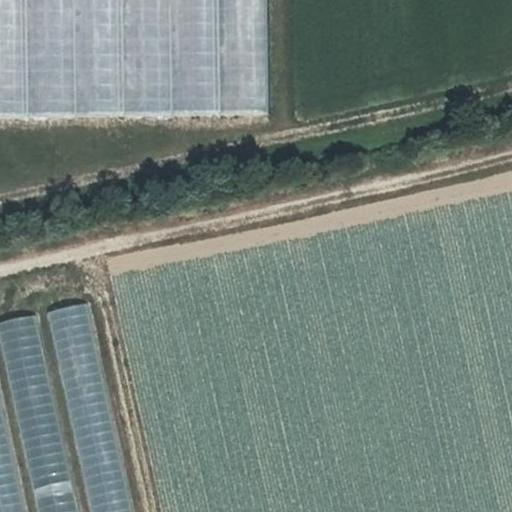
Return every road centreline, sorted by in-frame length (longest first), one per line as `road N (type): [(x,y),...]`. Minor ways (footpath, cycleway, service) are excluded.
road 1 (track): [(0,269),(511,152)]
road 2 (track): [(0,199),(511,91)]
